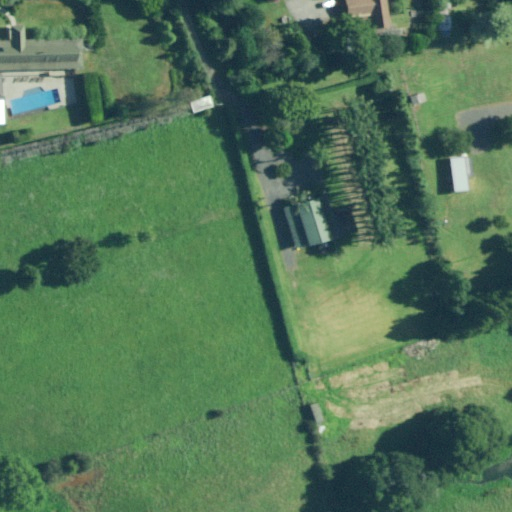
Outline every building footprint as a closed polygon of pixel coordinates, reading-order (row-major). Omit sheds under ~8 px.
[(358,32),(385,28),(380,0),(337,0),(341,20),(356,18),(358,32)] [(442,8),(446,8),(446,1),(437,0),(434,0),(433,14),(442,14),(442,8)] [(445,18),(433,17),(433,30),(444,31),(445,18)] [(24,41),(24,26),(10,27),(10,41),(0,41),(0,97),(1,97),(0,74),(0,69),(78,69),(78,40),(24,41)] [(319,195),(277,207),(290,250),(332,238),(319,195)] [(311,403),(303,404),(307,424),(315,423),(311,403)]
